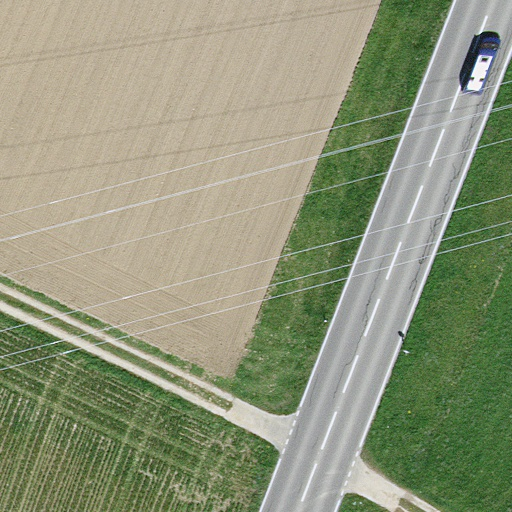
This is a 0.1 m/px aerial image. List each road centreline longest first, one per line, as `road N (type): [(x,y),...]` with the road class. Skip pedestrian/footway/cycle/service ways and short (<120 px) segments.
road 1 (primary): [(298,511),(494,0)]
road 2 (track): [(320,453),(0,295)]
